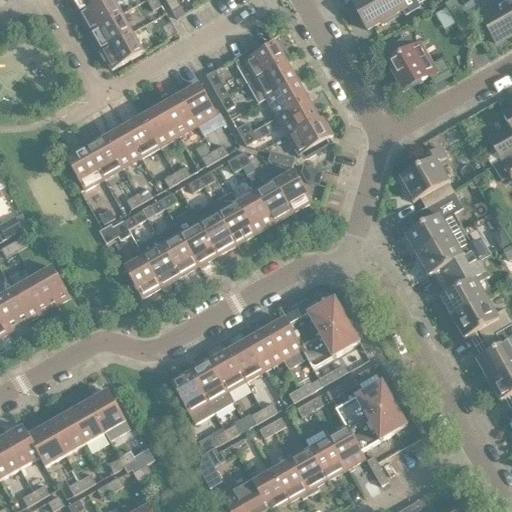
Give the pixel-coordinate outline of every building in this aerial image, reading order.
[(70,0),(79,14),(103,0),(70,0)] [(89,33),(121,15),(112,0),(103,0),(79,14),(89,33)] [(152,12),(161,7),(156,0),(147,0),(146,1),(152,12)] [(171,12),(180,7),(175,0),(166,0),(165,1),(171,12)] [(357,0),(351,3),(359,17),(365,14),(368,19),(366,21),(370,28),(366,30),(367,31),(382,22),(383,25),(396,17),(395,15),(402,10),(405,15),(418,8),(413,0),(357,0)] [(460,34),(470,28),(454,0),(450,0),(443,4),(460,34)] [(511,0),(499,0),(502,4),(480,16),(495,44),(511,34),(511,0)] [(90,43),(97,54),(100,52),(131,34),(121,15),(89,33),(94,41),(90,43)] [(167,39),(176,34),(170,23),(161,28),(167,39)] [(142,53),(131,34),(100,52),(111,71),(142,53)] [(436,73),(438,77),(449,70),(442,58),(432,64),(420,43),(385,63),(402,93),(436,73)] [(248,85),(286,63),(275,44),(240,64),(245,73),(244,77),(248,85)] [(261,102),(265,100),(297,82),(286,63),(248,85),(252,92),(256,94),(261,102)] [(219,101),(228,96),(214,71),(205,76),(219,101)] [(276,118),(307,101),(297,82),(265,100),(276,118)] [(216,116),(199,85),(179,96),(197,128),(216,116)] [(161,107),(178,138),(197,128),(179,96),(161,107)] [(225,112),(234,107),(228,96),(219,101),(225,112)] [(307,101),(276,118),(287,137),(318,119),(307,101)] [(142,118),(159,149),(178,138),(161,107),(142,118)] [(489,140),(501,162),(511,155),(511,107),(501,113),(510,128),(489,140)] [(159,149),(142,118),(123,128),(141,160),(159,149)] [(317,146),(329,139),(329,138),(332,136),(326,124),(322,126),(318,119),(287,137),(298,157),(300,155),(302,158),(304,159),(307,159),(317,154),(318,151),(318,148),(317,146)] [(240,139),(249,134),(244,125),(236,130),(240,139)] [(141,160),(123,128),(104,139),(122,170),(141,160)] [(245,147),(254,142),(249,134),(240,139),(245,147)] [(122,170),(104,139),(85,150),(103,181),(122,170)] [(216,162),(227,155),(222,147),(211,153),(216,162)] [(419,199),(425,209),(453,193),(447,183),(448,183),(437,163),(445,159),(439,148),(420,159),(422,165),(400,177),(414,202),(419,199)] [(103,181),(85,150),(66,161),(84,192),(103,181)] [(279,165),(282,155),(270,152),(267,162),(279,165)] [(205,168),(216,162),(211,153),(200,159),(205,168)] [(240,167),(249,162),(244,153),(235,158),(240,167)] [(291,168),(293,163),(294,158),(282,155),(279,165),(291,168)] [(511,155),(501,162),(492,167),(499,179),(508,174),(511,181),(511,180),(511,155)] [(232,172),(240,167),(235,158),(226,163),(232,172)] [(302,166),(300,173),(305,182),(318,186),(322,171),(302,166)] [(179,183),(190,177),(185,168),(174,174),(179,183)] [(292,214),(312,203),(294,172),(274,183),(292,214)] [(203,188),(214,182),(209,173),(198,179),(203,188)] [(265,188),(256,193),(273,225),(292,214),(274,183),(269,173),(260,179),(265,188)] [(168,189),(179,183),(174,174),(163,180),(168,189)] [(192,195),(203,188),(198,179),(187,186),(192,195)] [(141,204),(152,198),(147,189),(136,195),(141,204)] [(256,193),(237,204),(255,235),(273,225),(256,193)] [(411,217),(417,228),(404,235),(416,256),(450,236),(441,221),(453,214),(462,209),(453,193),(425,209),(411,217)] [(255,235),(237,204),(231,194),(212,205),(236,246),(255,235)] [(130,211),(141,204),(136,195),(125,202),(130,211)] [(165,210),(176,204),(171,195),(160,201),(165,210)] [(154,216),(165,210),(160,201),(149,207),(154,216)] [(194,216),(199,226),(217,257),(236,246),(212,205),(194,216)] [(103,226),(112,221),(107,212),(98,217),(103,226)] [(128,231),(138,225),(146,220),(141,212),(123,222),(128,231)] [(26,229),(28,227),(21,214),(14,218),(21,231),(26,229)] [(180,236),(198,268),(198,267),(200,271),(203,270),(202,270),(208,266),(207,264),(207,263),(217,257),(199,226),(194,216),(186,220),(175,226),(180,236)] [(0,225),(0,230),(5,240),(21,231),(14,218),(0,225)] [(130,236),(128,231),(123,222),(111,229),(119,242),(130,236)] [(198,268),(180,236),(175,226),(156,237),(179,278),(198,268)] [(459,252),(450,236),(416,256),(428,277),(442,269),(448,279),(476,263),(467,247),(459,252)] [(143,258),(161,289),(163,292),(170,288),(168,285),(179,278),(156,237),(137,248),(143,258)] [(16,253),(27,247),(22,238),(11,244),(16,253)] [(5,259),(16,253),(11,244),(0,250),(5,259)] [(161,289),(143,258),(123,269),(141,300),(161,289)] [(440,298),(452,318),(486,299),(477,284),(485,279),(476,263),(448,279),(454,290),(440,298)] [(31,280),(49,311),(70,299),(52,268),(31,280)] [(31,280),(12,291),(29,322),(49,311),(31,280)] [(12,291),(0,297),(0,316),(10,334),(29,322),(12,291)] [(283,317),(309,302),(304,295),(279,309),(283,317)] [(484,342),(511,325),(503,310),(494,315),(486,299),(452,318),(464,339),(478,331),(484,342)] [(334,300),(289,326),(288,327),(302,351),(301,351),(305,358),(312,371),(359,344),(334,300)] [(0,316),(0,339),(10,334),(0,316)] [(265,330),(283,362),(287,368),(289,367),(293,367),(301,363),(303,359),(305,358),(301,351),(302,351),(288,327),(289,326),(285,319),(265,330)] [(511,325),(484,342),(490,352),(476,360),(488,381),(511,366),(511,325)] [(265,330),(247,341),(264,372),(283,362),(265,330)] [(247,341),(228,352),(245,383),(264,372),(247,341)] [(228,352),(209,362),(227,394),(245,383),(228,352)] [(190,373),(214,415),(233,404),(227,394),(209,362),(207,359),(196,365),(198,369),(190,373)] [(322,388),(348,373),(343,366),(318,380),(322,388)] [(511,366),(488,381),(500,402),(511,394),(511,366)] [(171,384),(194,426),(214,415),(190,373),(171,384)] [(329,401),(355,386),(351,379),(325,393),(329,401)] [(360,454),(361,453),(407,427),(382,383),(335,410),(346,430),(346,429),(360,454)] [(304,398),(315,392),(310,384),(300,390),(304,398)] [(293,404),(304,398),(300,390),(289,397),(293,404)] [(109,443),(129,431),(107,392),(87,403),(104,434),(109,443)] [(311,411),(322,405),(318,397),(307,403),(311,411)] [(67,415),(85,446),(104,434),(87,403),(67,415)] [(300,417),(311,411),(307,403),(296,410),(300,417)] [(266,420),(277,413),(273,406),(262,412),(266,420)] [(255,426),(266,420),(262,412),(251,418),(255,426)] [(67,415),(47,426),(65,457),(85,446),(67,415)] [(274,433),(285,426),(280,419),(269,425),(274,433)] [(263,439),(274,433),(269,425),(258,431),(263,439)] [(47,426),(28,437),(27,437),(40,459),(39,459),(44,468),(65,457),(47,426)] [(40,459),(27,437),(28,437),(22,427),(2,439),(20,470),(39,459),(40,459)] [(229,441),(240,435),(235,427),(224,433),(229,441)] [(328,440),(346,471),(365,460),(361,453),(360,454),(346,429),(346,430),(328,440)] [(218,447),(229,441),(224,433),(201,446),(205,454),(218,447)] [(0,481),(20,470),(2,439),(0,440),(0,481)] [(236,454),(247,448),(243,440),(232,446),(236,454)] [(346,471),(328,440),(309,451),(327,482),(346,471)] [(225,460),(236,454),(232,446),(221,452),(225,460)] [(206,454),(202,456),(198,471),(209,489),(221,482),(208,460),(217,455),(214,449),(218,447),(205,454),(206,454)] [(327,482),(309,451),(290,461),(310,496),(318,491),(316,488),(327,482)] [(124,468),(128,466),(132,464),(126,455),(118,459),(124,468)] [(380,487),(388,483),(374,457),(366,462),(380,487)] [(110,476),(124,468),(118,459),(104,467),(110,476)] [(290,461),(271,472),(289,503),(300,497),(302,501),(310,496),(290,461)] [(133,474),(139,486),(152,478),(146,467),(133,474)] [(273,511),(289,503),(271,472),(252,483),(269,511),(273,511)] [(84,491),(92,486),(87,477),(79,482),(84,491)] [(112,494),(123,488),(118,479),(107,485),(112,494)] [(70,499),(84,491),(79,482),(65,490),(70,499)] [(269,511),(252,483),(222,500),(228,511),(269,511)] [(101,500),(112,494),(107,485),(96,491),(101,500)] [(38,501),(49,495),(44,486),(33,492),(38,501)] [(27,508),(38,501),(33,492),(22,499),(27,508)] [(51,511),(52,511),(63,506),(58,497),(47,503),(51,511)] [(417,511),(425,508),(421,500),(399,511),(417,511)] [(69,511),(78,511),(80,511),(75,502),(67,507),(69,511)]
